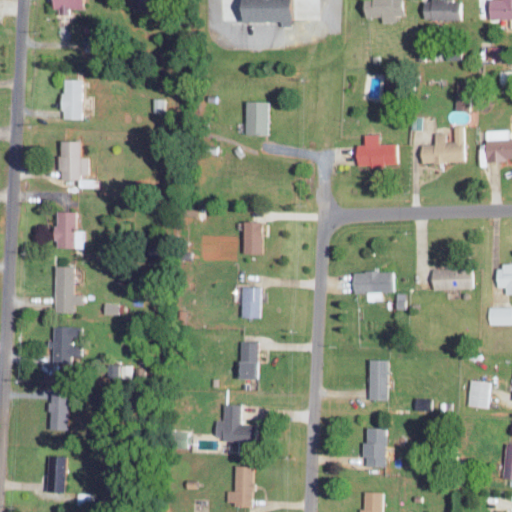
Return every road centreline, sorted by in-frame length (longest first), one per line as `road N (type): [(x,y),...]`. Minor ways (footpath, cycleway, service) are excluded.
road 1 (residential): [(24,0),(0,511)]
road 2 (residential): [(309,511),(323,215)]
road 3 (residential): [(323,215),(511,210)]
